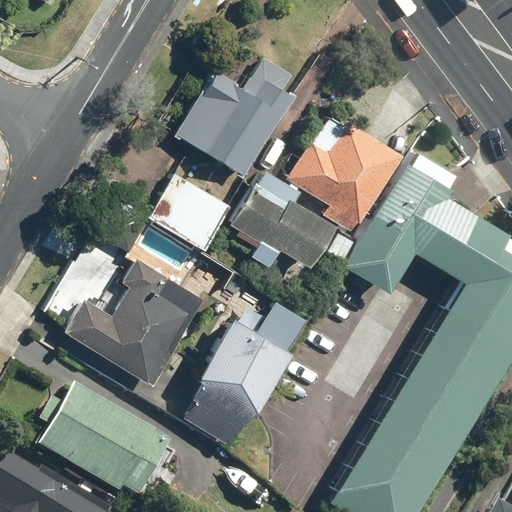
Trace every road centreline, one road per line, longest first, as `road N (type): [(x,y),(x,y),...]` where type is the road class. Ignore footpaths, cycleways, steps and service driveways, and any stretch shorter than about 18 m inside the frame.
road 1 (residential): [(147,0),(66,138)]
road 2 (residential): [(66,138),(0,246)]
